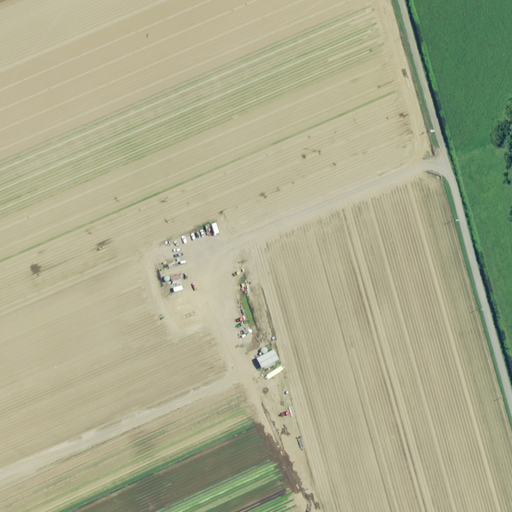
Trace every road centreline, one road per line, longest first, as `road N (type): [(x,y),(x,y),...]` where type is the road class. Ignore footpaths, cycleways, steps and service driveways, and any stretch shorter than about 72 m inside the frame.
road 1 (unclassified): [(511,394),(448,176)]
road 2 (unclassified): [(399,0),(448,176)]
